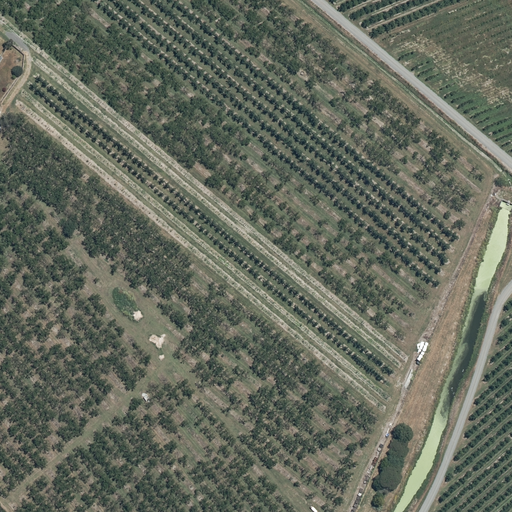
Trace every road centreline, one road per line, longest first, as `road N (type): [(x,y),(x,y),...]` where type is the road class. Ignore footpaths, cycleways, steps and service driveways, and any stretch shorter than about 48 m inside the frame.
road 1 (unknown): [(323,0),(511,157)]
road 2 (unknown): [(511,289),(425,511)]
